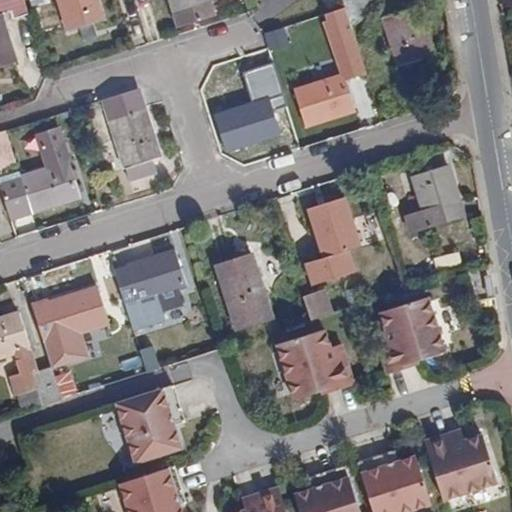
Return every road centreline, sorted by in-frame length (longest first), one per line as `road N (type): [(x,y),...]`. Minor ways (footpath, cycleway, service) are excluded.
road 1 (residential): [(511,374),(240,450),(213,364),(0,431)]
road 2 (residential): [(489,108),(219,198)]
road 3 (residential): [(219,198),(0,266)]
road 4 (residential): [(175,65),(0,120)]
road 5 (residential): [(219,198),(175,65)]
road 6 (secondary): [(489,108),(511,239)]
